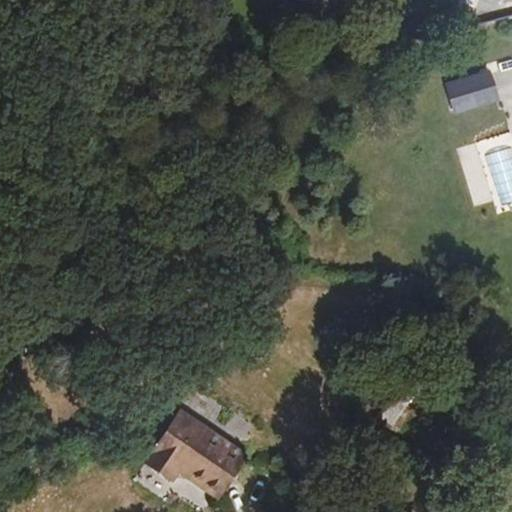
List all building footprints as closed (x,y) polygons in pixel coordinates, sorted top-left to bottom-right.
[(436,37),(385,50),(387,60),(439,47),(436,37)] [(499,101),(489,71),(449,84),(459,114),(499,101)] [(381,381),(396,392),(421,355),(422,354),(407,345),(381,381)] [(434,365),(421,355),(396,392),(409,401),(434,365)] [(464,409),(475,405),(471,394),(461,397),(464,409)] [(245,459),(246,457),(180,412),(145,464),(171,481),(178,472),(217,498),(245,459)]
